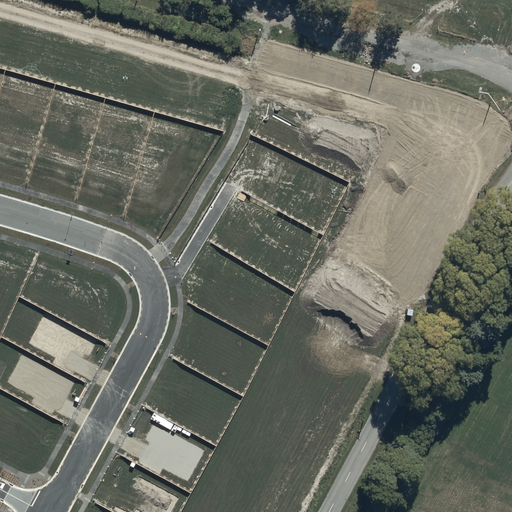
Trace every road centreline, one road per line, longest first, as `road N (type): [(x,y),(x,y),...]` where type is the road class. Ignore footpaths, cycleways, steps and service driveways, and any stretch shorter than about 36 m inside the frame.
road 1 (residential): [(52,511),(145,342),(153,290),(138,260),(122,249),(0,211)]
road 2 (tertiary): [(511,181),(327,511)]
road 3 (unclassified): [(511,88),(463,64),(232,0)]
